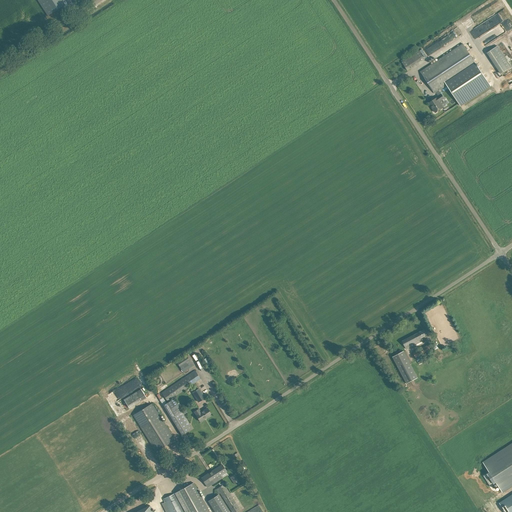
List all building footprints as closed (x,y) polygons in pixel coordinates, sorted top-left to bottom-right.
[(511,21),(511,19),(486,34),(489,40),(511,26),(511,21)] [(420,72),(435,93),(436,92),(439,91),(447,85),(460,105),(490,86),(463,44),(420,72)] [(493,49),(487,53),(501,73),(507,69),(511,66),(497,46),(493,49)] [(402,62),(408,70),(424,60),(419,51),(402,62)] [(437,98),(429,103),(435,112),(443,107),(446,105),(442,100),(444,98),(439,91),(436,92),(438,96),(436,97),(437,98)] [(427,335),(426,334),(424,330),(402,341),(407,349),(417,344),(422,341),(420,338),(427,335)] [(431,343),(413,352),(416,357),(423,354),(424,355),(434,350),(431,343)] [(184,370),(194,364),(187,354),(178,361),(184,370)] [(410,364),(400,370),(406,383),(417,377),(410,364)] [(185,377),(161,392),(167,401),(191,385),(185,377)] [(121,398),(133,391),(128,382),(116,389),(121,398)] [(142,388),(125,399),(130,407),(147,396),(142,388)] [(199,388),(192,392),(198,402),(205,398),(199,388)] [(193,428),(174,399),(163,405),(182,435),(193,428)] [(133,415),(156,451),(174,440),(151,403),(133,415)] [(211,415),(208,410),(207,408),(201,412),(199,409),(194,412),(196,415),(200,421),(211,415)] [(511,442),(483,462),(489,471),(483,475),(490,486),(496,482),(502,492),(511,486),(511,442)] [(226,472),(225,469),(222,465),(201,478),(207,488),(222,478),(220,475),(226,472)] [(235,474),(230,477),(235,484),(239,481),(235,474)] [(209,511),(193,483),(174,493),(184,511),(209,511)] [(217,488),(231,511),(237,511),(241,510),(224,484),(217,488)] [(183,511),(174,493),(163,499),(165,502),(162,504),(166,511),(183,511)] [(511,511),(511,494),(499,503),(505,511),(511,511)] [(208,501),(214,511),(229,511),(218,495),(208,501)]
